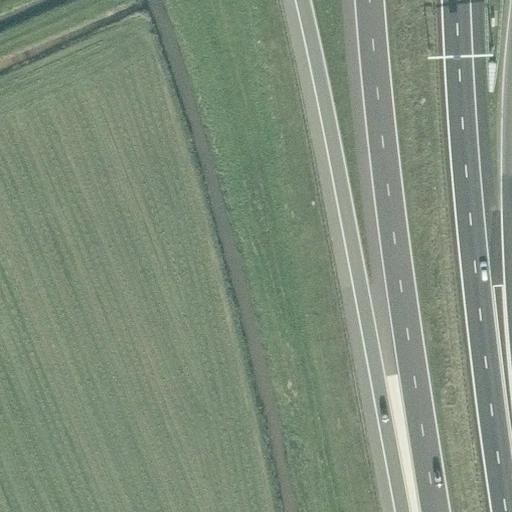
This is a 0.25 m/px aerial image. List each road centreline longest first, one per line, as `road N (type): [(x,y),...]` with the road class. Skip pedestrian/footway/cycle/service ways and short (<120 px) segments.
road 1 (motorway): [(302,0),(408,511)]
road 2 (motorway): [(371,0),(434,511)]
road 3 (motorway): [(505,511),(476,278),(459,0)]
road 4 (motorway): [(511,307),(511,173)]
